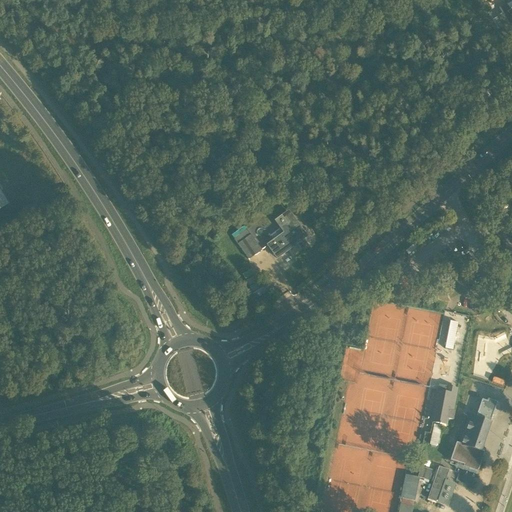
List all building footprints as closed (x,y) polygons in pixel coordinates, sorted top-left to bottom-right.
[(511,0),(490,0),(488,2),(494,12),(499,9),(511,1),(511,0)] [(511,1),(499,9),(504,16),(511,10),(511,1)] [(504,16),(499,9),(494,12),(504,29),(505,29),(510,25),(504,16)] [(0,192),(0,211),(9,206),(0,192)] [(267,246),(277,259),(307,237),(302,231),(299,232),(291,221),(294,220),(288,212),(275,222),(280,229),(284,234),(273,242),(267,246)] [(302,231),(294,220),(291,221),(299,232),(302,231)] [(284,234),(280,229),(269,237),(273,242),(284,234)] [(247,231),(239,236),(243,241),(251,236),(247,231)] [(238,245),(243,241),(239,236),(234,240),(238,245)] [(238,245),(249,260),(261,251),(251,236),(243,241),(238,245)] [(255,298),(266,292),(264,288),(252,293),(255,298)] [(458,323),(450,322),(445,349),(453,351),(458,323)] [(432,423),(446,426),(447,419),(452,420),(454,412),(453,411),(457,389),(454,389),(447,387),(446,393),(438,392),(432,423)] [(487,402),(482,400),(476,417),(490,422),(497,403),(488,400),(487,402)] [(460,446),(480,453),(480,452),(483,444),(480,443),(487,424),(478,421),(479,419),(476,418),(476,420),(469,418),(460,445),(460,446)] [(490,425),(487,424),(480,443),(483,444),(490,425)] [(435,426),(430,446),(436,447),(441,427),(435,426)] [(460,446),(460,445),(456,444),(450,462),(478,471),(484,453),(480,452),(480,453),(460,446)] [(432,471),(421,468),(418,478),(428,482),(432,471)] [(439,468),(437,473),(447,477),(449,471),(439,468)] [(447,478),(447,477),(437,473),(435,478),(445,482),(447,478)] [(401,500),(402,500),(413,502),(414,503),(420,479),(407,476),(401,500)] [(443,487),(445,482),(435,478),(433,484),(443,487)] [(457,482),(447,478),(445,482),(443,487),(438,504),(448,507),(457,482)] [(427,500),(438,504),(443,487),(433,484),(427,500)] [(402,500),(400,506),(412,508),(413,502),(402,500)]
